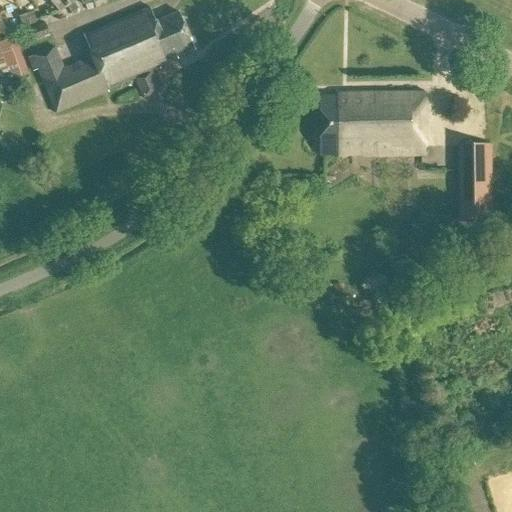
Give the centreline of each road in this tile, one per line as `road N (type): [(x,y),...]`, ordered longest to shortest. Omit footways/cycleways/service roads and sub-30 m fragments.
road 1 (unclassified): [(0,291),(114,240),(157,208),(226,133),(316,0)]
road 2 (tertiary): [(511,66),(382,0)]
